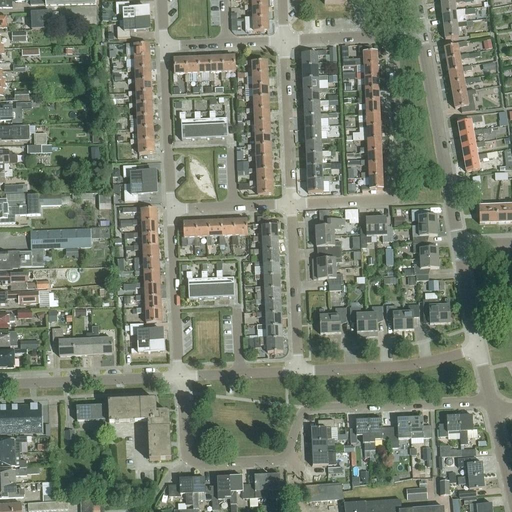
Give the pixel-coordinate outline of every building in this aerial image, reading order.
[(252,0),(252,7),(252,9),(268,8),(267,0),(252,0)] [(441,4),(442,16),(456,14),(456,12),(455,4),(464,3),(463,0),(454,0),(455,2),(441,4)] [(253,11),(253,19),(253,21),(268,20),(268,8),(252,9),(252,7),(245,7),(245,11),(253,11)] [(127,9),(127,25),(151,24),(150,8),(127,9)] [(456,14),(442,16),(444,28),(457,27),(457,25),(465,24),(464,11),(456,12),(456,14)] [(31,14),(32,32),(53,31),(52,13),(31,14)] [(253,21),(253,19),(245,19),(246,33),(269,32),(268,20),(253,21)] [(473,23),(471,23),(465,24),(457,25),(457,27),(444,28),(445,41),(459,39),(458,29),(473,27),(473,23)] [(152,40),(151,24),(127,25),(128,41),(152,40)] [(26,42),(26,33),(12,34),(12,43),(26,42)] [(460,59),(460,57),(458,49),(467,48),(466,43),(457,45),(457,47),(444,49),(446,62),(460,59)] [(134,49),(135,57),(135,59),(150,58),(149,46),(135,47),(135,45),(126,45),(126,49),(134,49)] [(302,55),(302,68),(318,68),(318,65),(318,57),(326,57),(326,52),(317,53),(317,55),(302,55)] [(343,68),(364,67),(364,66),(378,66),(377,53),(372,53),(363,54),(364,60),(343,61),(343,68)] [(446,62),(449,74),(462,71),(462,69),(460,61),(469,60),(469,56),(469,55),(460,57),(460,59),(446,62)] [(151,70),(150,58),(135,59),(135,57),(127,57),(127,61),(135,61),(135,69),(135,71),(151,70)] [(225,74),(235,74),(235,67),(235,64),(235,58),(222,59),(223,74),(221,74),(222,82),(226,82),(225,74)] [(211,75),(210,59),(198,60),(199,75),(197,75),(198,83),(202,83),(201,75),(209,75),(211,75)] [(213,75),(221,74),(223,74),(222,59),(210,59),(211,75),(209,75),(210,82),(214,82),(213,75)] [(187,76),(186,60),(174,61),(175,76),(173,76),(174,84),(178,84),(177,76),(185,76),(187,76)] [(189,76),(197,75),(199,75),(198,60),(186,60),(187,76),(185,76),(186,84),(190,83),(189,76)] [(252,76),(268,76),(267,63),(253,64),(253,62),(244,63),(244,67),(252,66),(252,74),(252,76)] [(330,65),(318,65),(318,68),(302,68),(303,81),(319,80),(319,78),(318,70),(327,70),(327,69),(331,69),(330,65)] [(357,80),(364,80),(364,79),(378,78),(378,66),(364,66),(364,67),(364,75),(357,75),(357,80)] [(449,74),(451,86),(464,83),(464,81),(463,74),(472,72),(471,67),(462,69),(462,71),(449,74)] [(135,73),(136,81),(136,83),(151,82),(151,70),(135,71),(135,69),(127,69),(127,73),(135,73)] [(253,88),(269,88),(268,76),(252,76),(252,74),(245,75),(245,79),(253,78),(253,86),(253,88)] [(327,77),(319,78),(319,80),(303,81),(303,94),(319,93),(319,90),(319,83),(328,82),(327,77)] [(358,92),(365,92),(365,91),(379,91),(378,78),(364,79),(364,80),(365,87),(358,88),(358,92)] [(451,86),(453,98),(466,95),(466,93),(465,86),(480,83),(479,78),(464,81),(464,83),(451,86)] [(152,94),(151,82),(136,83),(136,81),(128,81),(128,85),(136,85),(136,93),(136,95),(152,94)] [(253,100),(269,100),(269,88),(253,88),(253,86),(245,87),(245,91),(253,90),(253,98),(253,100)] [(328,90),(319,90),(319,93),(303,94),(304,106),(320,105),(320,103),(319,95),(328,95),(328,90)] [(358,105),(366,105),(365,104),(379,103),(379,91),(365,91),(365,92),(365,100),(358,100),(358,105)] [(34,92),(29,92),(14,93),(15,102),(34,101),(34,92)] [(475,92),(466,93),(466,95),(453,98),(455,110),(461,109),(462,114),(475,113),(473,97),(476,96),(475,92)] [(136,95),(136,93),(128,93),(128,97),(136,97),(137,105),(137,107),(152,106),(152,94),(136,95)] [(254,112),(270,112),(269,100),(253,100),(253,98),(246,99),(246,103),(254,102),(254,110),(254,112)] [(328,103),(320,103),(320,105),(304,106),(305,119),(320,118),(320,116),(320,108),(329,107),(328,103)] [(359,117),(366,117),(366,116),(380,116),(379,103),(365,104),(366,105),(366,112),(359,113),(359,117)] [(153,118),(152,106),(137,107),(137,105),(129,105),(129,109),(137,109),(137,117),(137,119),(153,118)] [(0,110),(0,122),(12,122),(12,107),(1,107),(1,110),(0,110)] [(255,124),(270,124),(270,112),(254,112),(254,110),(246,111),(246,115),(254,115),(254,122),(255,124)] [(210,120),(212,120),(213,141),(228,140),(227,120),(215,120),(215,113),(210,113),(210,120)] [(182,142),(198,141),(197,121),(195,121),(186,121),(185,114),(180,115),(180,122),(181,122),(182,142)] [(198,141),(213,141),(212,120),(210,120),(200,121),(200,114),(195,114),(195,121),(197,121),(198,141)] [(329,115),(320,116),(320,118),(305,119),(305,131),(321,131),(321,128),(320,120),(329,120),(329,115)] [(359,129),(367,129),(367,128),(380,127),(380,116),(366,116),(366,117),(366,125),(359,125),(359,129)] [(137,121),(138,129),(138,131),(153,130),(153,118),(137,119),(137,117),(129,117),(130,122),(137,121)] [(473,135),(473,133),(472,125),(482,123),(481,119),(470,121),(470,123),(458,125),(460,138),(473,135)] [(271,136),(270,124),(255,124),(254,122),(247,123),(247,125),(247,127),(255,126),(255,134),(255,136),(271,136)] [(30,127),(0,127),(0,142),(30,142),(30,127)] [(353,143),(367,142),(367,141),(381,141),(380,127),(367,128),(367,129),(367,135),(353,135),(353,143)] [(330,128),(321,128),(321,131),(305,131),(306,144),(321,143),(321,141),(321,133),(330,133),(330,128)] [(154,142),(153,130),(138,131),(138,129),(130,129),(130,133),(138,133),(138,141),(138,143),(154,142)] [(473,135),(460,138),(462,150),(476,147),(475,145),(474,137),(490,134),(490,130),(473,133),(473,135)] [(256,148),(271,148),(271,136),(255,136),(255,134),(247,135),(247,139),(255,138),(256,146),(256,148)] [(46,135),(34,136),(35,147),(47,147),(46,135)] [(330,140),(321,141),(321,143),(306,144),(306,156),(322,156),(322,153),(321,146),(330,145),(330,140)] [(138,143),(138,141),(130,141),(131,145),(139,145),(139,155),(154,155),(154,142),(138,143)] [(361,155),(368,154),(382,153),(381,141),(367,141),(367,142),(368,150),(360,150),(361,155)] [(476,147),(462,150),(464,162),(478,160),(477,157),(476,149),(499,145),(498,141),(475,145),(476,147)] [(256,160),(272,160),(271,148),(256,148),(256,146),(248,147),(248,151),(256,150),(256,158),(256,160)] [(28,148),(28,156),(42,155),(42,147),(28,148)] [(52,147),(42,147),(42,155),(52,155),(52,147)] [(500,169),(500,172),(511,172),(511,170),(511,164),(510,151),(504,152),(506,167),(505,169),(500,169)] [(0,165),(9,166),(9,165),(17,165),(17,156),(12,156),(12,153),(0,153),(0,165)] [(322,158),(331,158),(336,158),(335,153),(322,153),(322,156),(306,156),(307,169),(322,168),(322,166),(322,158)] [(361,167),(368,167),(368,166),(382,166),(382,153),(368,154),(368,162),(361,163),(361,166),(361,167)] [(478,160),(464,162),(466,174),(480,171),(478,161),(483,160),(483,163),(493,161),(492,160),(498,159),(498,157),(501,156),(501,153),(477,157),(478,160)] [(248,159),(248,160),(243,160),(241,160),(241,164),(243,164),(248,164),(248,163),(256,163),(257,171),(257,172),(272,172),(272,160),(256,160),(256,158),(248,159)] [(9,166),(0,165),(0,185),(2,186),(3,184),(5,184),(5,179),(13,179),(12,171),(9,172),(9,166)] [(331,166),(322,166),(322,168),(307,169),(307,182),(323,181),(323,179),(323,171),(331,170),(331,166)] [(362,180),(369,179),(383,178),(382,166),(368,166),(368,167),(369,175),(361,175),(362,180)] [(249,171),(249,173),(243,173),(243,177),(249,177),(249,175),(257,174),(257,183),(257,184),(273,184),(272,172),(257,172),(257,171),(249,171)] [(134,173),(135,189),(158,188),(157,172),(134,173)] [(332,178),(323,179),(323,181),(307,182),(308,195),(324,194),(323,183),(332,183),(332,178)] [(369,179),(369,187),(362,188),(362,192),(373,192),(373,191),(383,191),(383,178),(369,179)] [(257,184),(257,183),(249,183),(249,185),(249,187),(257,187),(258,197),(273,196),(273,184),(257,184)] [(23,187),(19,187),(5,188),(6,196),(23,195),(23,187)] [(159,203),(158,188),(135,189),(135,205),(159,203)] [(43,197),(38,197),(26,197),(26,203),(7,203),(0,202),(0,225),(16,225),(15,218),(39,217),(39,207),(62,207),(62,196),(43,196),(43,197)] [(110,197),(99,197),(99,211),(110,211),(110,197)] [(497,216),(498,225),(511,224),(511,206),(497,207),(497,216)] [(479,208),(479,217),(480,226),(498,225),(497,216),(497,207),(479,208)] [(142,209),(132,209),(125,210),(122,210),(123,215),(141,214),(142,222),(142,224),(157,223),(157,210),(142,211),(142,209)] [(349,212),(349,221),(358,221),(358,211),(349,212)] [(419,228),(437,227),(437,217),(424,218),(424,211),(411,212),(412,223),(418,222),(419,228)] [(262,230),(262,238),(262,241),(278,240),(278,227),(263,228),(262,226),(268,225),(268,218),(257,219),(258,226),(253,226),(253,231),(262,230)] [(386,219),(376,220),(377,238),(382,238),(383,244),(393,244),(393,231),(387,232),(386,219)] [(405,219),(394,219),(394,227),(405,226),(405,219)] [(360,233),(361,245),(361,250),(367,250),(367,245),(371,245),(371,238),(377,238),(376,220),(366,220),(366,233),(360,233)] [(316,228),(316,239),(334,238),(334,232),(341,232),(340,226),(344,225),(344,221),(328,222),(328,228),(316,228)] [(142,226),(142,234),(142,237),(158,236),(157,223),(142,224),(142,222),(133,222),(133,227),(142,226)] [(235,238),(234,222),(221,223),(222,238),(220,238),(220,247),(225,247),(224,238),(232,238),(235,238)] [(247,222),(234,222),(235,238),(232,238),(233,247),(237,247),(237,237),(248,237),(247,222)] [(209,223),(196,224),(197,239),(194,239),(195,248),(200,248),(199,239),(207,239),(210,239),(209,223)] [(212,239),(220,238),(222,238),(221,223),(209,223),(210,239),(207,239),(207,248),(212,248),(212,239)] [(197,239),(196,224),(183,224),(184,233),(184,239),(182,239),(182,249),(187,249),(187,240),(194,239),(197,239)] [(413,245),(425,244),(425,238),(437,238),(437,227),(419,228),(412,228),(413,245)] [(91,230),(91,231),(30,233),(31,253),(0,254),(0,272),(13,272),(13,271),(20,270),(20,269),(44,268),(44,251),(91,249),(91,241),(110,240),(110,229),(91,230)] [(143,249),(159,249),(158,236),(142,237),(142,234),(124,235),(125,240),(142,239),(143,247),(143,249)] [(262,243),(263,251),(263,254),(279,253),(278,240),(262,241),(262,238),(253,239),(253,243),(262,243)] [(335,243),(334,238),(316,239),(317,249),(329,248),(341,248),(341,243),(335,243)] [(425,244),(413,245),(413,255),(420,255),(420,261),(438,260),(438,249),(426,250),(425,244)] [(134,247),(134,248),(126,248),(126,252),(143,252),(143,260),(143,262),(159,261),(159,249),(143,249),(143,247),(134,247)] [(263,256),(263,264),(263,266),(279,266),(279,253),(263,254),(263,251),(254,251),(254,256),(263,256)] [(143,262),(143,260),(134,260),(134,265),(144,264),(144,272),(144,274),(160,274),(159,261),(143,262)] [(313,271),(336,270),(336,265),(342,264),(342,260),(329,260),(312,261),(313,271)] [(414,277),(416,277),(427,276),(426,271),(439,270),(438,260),(420,261),(420,266),(414,267),(414,271),(414,276),(414,277)] [(264,268),(264,276),(264,279),(280,278),(279,266),(263,266),(263,264),(254,264),(255,269),(264,268)] [(331,287),(341,286),(343,286),(343,276),(336,276),(336,270),(313,271),(313,282),(330,281),(331,287)] [(144,277),(145,285),(145,287),(160,286),(160,274),(144,274),(144,272),(135,272),(135,277),(144,277)] [(217,273),(217,280),(219,280),(220,300),(235,299),(234,279),(223,280),(222,272),(217,273)] [(202,273),(202,280),(204,280),(205,300),(220,300),(219,280),(217,280),(208,280),(207,273),(202,273)] [(27,276),(11,277),(11,274),(0,274),(0,285),(2,285),(2,287),(11,287),(11,284),(27,284),(27,276)] [(205,300),(204,280),(202,280),(193,281),(192,274),(188,274),(189,301),(205,300)] [(264,281),(264,289),(265,291),(280,291),(280,278),(264,279),(264,276),(255,277),(255,281),(264,281)] [(49,282),(29,283),(29,284),(27,284),(27,291),(37,291),(37,290),(50,290),(49,282)] [(439,292),(438,282),(428,283),(429,293),(439,292)] [(145,290),(145,297),(145,300),(161,299),(160,286),(145,287),(145,285),(135,285),(136,290),(145,290)] [(265,293),(265,301),(265,304),(281,303),(280,291),(265,291),(264,289),(256,289),(256,294),(265,293)] [(39,305),(39,293),(8,294),(0,294),(0,306),(8,307),(7,301),(19,300),(19,306),(39,305)] [(145,302),(146,310),(146,312),(161,312),(161,299),(145,300),(145,297),(136,298),(136,302),(145,302)] [(265,306),(266,314),(266,317),(281,316),(281,303),(265,304),(265,301),(256,302),(256,306),(265,306)] [(440,326),(439,308),(439,301),(423,302),(423,314),(429,314),(430,326),(440,326)] [(439,308),(440,326),(450,325),(449,301),(445,301),(445,307),(439,308)] [(409,314),(403,314),(404,332),(414,332),(413,319),(419,319),(419,307),(408,307),(409,314)] [(366,316),(367,339),(378,338),(377,321),(383,321),(382,308),(372,309),(372,315),(366,316)] [(404,332),(403,314),(397,314),(397,308),(386,308),(387,321),(393,320),(393,333),(404,332)] [(367,339),(366,316),(361,316),(360,309),(350,310),(350,322),(356,322),(357,339),(367,339)] [(146,312),(146,310),(137,310),(137,315),(146,315),(146,325),(162,325),(161,312),(146,312)] [(336,317),(330,317),(331,335),(341,335),(340,323),(346,322),(346,310),(335,310),(336,317)] [(32,320),(32,311),(18,312),(18,321),(32,320)] [(48,317),(45,311),(37,315),(40,321),(48,317)] [(331,335),(330,317),(324,317),(324,311),(319,311),(320,336),(331,335)] [(266,319),(266,326),(266,329),(282,328),(281,316),(266,317),(266,314),(257,314),(257,319),(266,319)] [(0,316),(0,328),(9,328),(9,323),(15,323),(14,316),(9,316),(0,316)] [(143,326),(130,326),(131,337),(137,337),(138,344),(162,343),(162,331),(144,332),(143,326)] [(266,331),(267,339),(267,342),(283,341),(282,328),(266,329),(266,326),(257,327),(257,332),(266,331)] [(92,329),(93,335),(93,357),(113,356),(112,340),(99,341),(99,329),(92,329)] [(74,358),(74,342),(63,342),(63,331),(53,331),(53,345),(59,345),(60,359),(74,358)] [(0,336),(0,347),(1,348),(2,348),(17,348),(17,333),(8,334),(8,336),(0,336)] [(74,342),(74,358),(93,357),(93,335),(87,335),(87,341),(74,342)] [(267,342),(267,339),(255,340),(255,350),(261,350),(261,347),(267,347),(267,354),(283,354),(283,341),(267,342)] [(39,343),(21,343),(21,351),(39,351),(39,343)] [(138,351),(131,351),(132,355),(163,354),(162,343),(138,344),(138,351)] [(27,352),(23,352),(0,352),(0,370),(15,370),(14,357),(28,357),(27,352)] [(140,402),(141,424),(148,424),(148,430),(170,429),(169,413),(157,414),(156,401),(140,402)] [(135,424),(141,424),(140,402),(108,403),(109,425),(135,424)] [(0,435),(42,434),(42,435),(43,435),(42,406),(42,407),(38,407),(37,405),(37,406),(31,406),(30,406),(30,407),(17,407),(13,408),(13,407),(12,407),(12,408),(6,408),(6,407),(5,407),(5,408),(1,408),(1,407),(0,407),(0,408),(0,407),(0,435)] [(106,438),(106,433),(105,407),(77,408),(77,423),(98,422),(98,426),(96,426),(97,438),(106,438)] [(460,434),(460,440),(461,447),(467,446),(467,433),(473,433),(472,417),(459,418),(460,434)] [(460,434),(459,418),(447,419),(447,426),(447,434),(448,434),(460,434)] [(410,420),(411,436),(411,441),(424,440),(423,428),(423,419),(410,420)] [(411,441),(411,436),(410,420),(397,421),(398,429),(398,441),(411,441)] [(318,422),(318,430),(331,429),(331,430),(335,430),(334,421),(318,422)] [(381,421),(369,422),(370,453),(375,452),(375,442),(382,442),(382,430),(381,421)] [(356,438),(357,438),(363,438),(363,445),(364,445),(365,453),(370,453),(369,422),(356,422),(356,431),(356,438)] [(447,434),(447,426),(439,426),(440,439),(448,439),(448,434),(447,434)] [(431,428),(423,428),(424,440),(432,440),(431,428)] [(170,429),(148,430),(149,462),(171,461),(170,429)] [(332,441),(331,430),(331,429),(318,430),(311,430),(312,443),(332,442),(332,441)] [(382,442),(390,441),(390,429),(382,430),(382,442)] [(390,429),(390,441),(391,450),(399,450),(398,441),(398,429),(390,429)] [(75,433),(65,434),(65,448),(75,447),(75,433)] [(0,441),(0,455),(15,455),(15,447),(17,447),(17,441),(0,441)] [(328,455),(328,447),(335,447),(335,441),(332,441),(332,442),(312,443),(312,455),(328,455)] [(441,459),(461,458),(461,452),(447,452),(447,450),(440,450),(441,459)] [(0,469),(20,469),(20,470),(28,470),(27,463),(20,463),(20,454),(15,455),(0,455),(0,469)] [(328,467),(328,455),(312,455),(313,468),(328,467)] [(467,466),(476,465),(476,459),(458,461),(458,469),(467,469),(467,466)] [(467,466),(467,469),(468,479),(483,477),(482,465),(476,465),(467,466)] [(0,471),(0,485),(16,485),(16,478),(27,478),(27,476),(39,475),(39,469),(31,470),(31,469),(28,470),(20,470),(20,471),(0,471)] [(369,484),(369,474),(361,474),(361,480),(362,480),(363,485),(369,484)] [(280,476),(267,477),(268,493),(280,492),(281,492),(280,485),(280,476)] [(255,500),(258,500),(268,499),(268,493),(267,477),(254,477),(255,486),(255,500)] [(483,477),(468,479),(458,480),(458,487),(469,486),(469,491),(485,490),(483,477)] [(237,494),(243,494),(243,486),(243,478),(230,479),(231,499),(231,511),(236,511),(236,506),(237,506),(237,494)] [(225,500),(231,499),(230,479),(217,479),(217,488),(218,502),(219,502),(225,502),(225,500)] [(180,496),(181,496),(186,496),(186,507),(193,507),(192,480),(180,481),(180,486),(180,496)] [(193,507),(193,511),(198,511),(199,510),(198,496),(205,495),(206,495),(205,488),(205,480),(192,480),(193,507)] [(440,498),(450,497),(449,483),(440,483),(440,498)] [(42,485),(43,492),(43,503),(56,502),(56,496),(54,497),(53,484),(42,485)] [(16,485),(0,485),(0,500),(24,499),(23,493),(16,493),(16,485)] [(306,505),(344,502),(342,485),(305,488),(306,505)] [(180,496),(180,486),(169,487),(169,499),(181,498),(181,496),(180,496)] [(255,486),(249,486),(249,500),(250,500),(250,508),(258,508),(258,500),(255,500),(255,486)] [(217,488),(211,488),(212,502),(212,511),(220,511),(219,502),(218,502),(217,488)] [(427,490),(407,492),(407,502),(427,500),(427,490)] [(476,499),(475,492),(459,493),(460,500),(464,500),(476,499)] [(444,511),(444,509),(402,511),(401,501),(345,506),(345,511),(444,511)]
